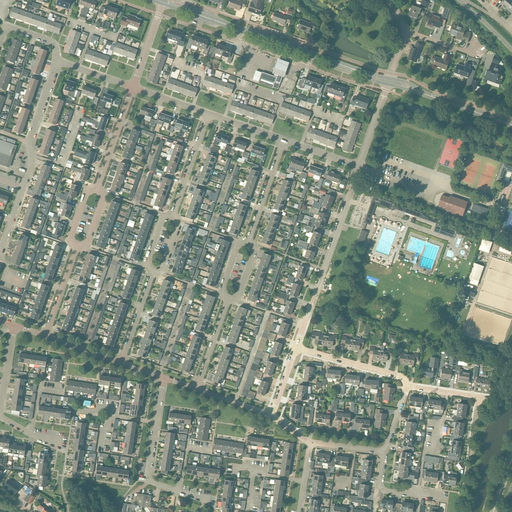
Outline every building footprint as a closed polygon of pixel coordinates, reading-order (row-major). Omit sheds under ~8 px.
[(57,0),(56,5),(68,10),(71,0),(57,0)] [(83,10),(82,9),(79,19),(82,20),(88,0),(80,0),(79,4),(84,6),(83,10)] [(96,3),(88,0),(82,20),(85,21),(89,8),(94,10),(96,3)] [(244,8),(245,3),(246,2),(242,0),(242,2),(235,0),(229,0),(229,2),(227,7),(228,7),(228,6),(236,9),(235,9),(239,11),(240,7),(244,8)] [(251,2),(249,7),(248,12),(259,16),(262,6),(261,6),(263,0),(262,0),(253,0),(252,3),(251,2)] [(507,10),(511,3),(511,0),(503,0),(505,1),(502,5),(504,6),(503,7),(507,10)] [(413,4),(411,10),(409,15),(417,18),(419,14),(420,14),(422,8),(425,9),(428,2),(423,1),(421,7),(413,4)] [(109,16),(112,8),(106,6),(104,12),(100,10),(98,16),(102,17),(103,14),(109,16)] [(14,17),(17,18),(20,10),(12,8),(9,17),(10,17),(13,18),(14,17)] [(118,10),(112,8),(109,16),(115,18),(116,16),(119,17),(120,16),(121,13),(120,12),(118,11),(118,10)] [(20,10),(17,18),(20,19),(20,20),(24,21),(27,13),(20,10)] [(28,22),(31,23),(34,15),(27,13),(24,21),(27,23),(28,22)] [(274,13),(273,15),(272,20),(284,24),(285,22),(289,23),(291,17),(287,16),(286,17),(274,13)] [(34,25),(37,26),(41,17),(34,15),(31,23),(34,24),(34,25)] [(126,27),(127,24),(138,28),(139,24),(139,25),(140,24),(141,20),(134,18),(134,17),(129,15),(127,19),(123,17),(120,25),(126,27)] [(431,15),(429,21),(427,26),(432,27),(433,24),(438,26),(437,27),(439,28),(441,24),(444,25),(446,21),(447,16),(443,15),(442,18),(431,15)] [(45,28),(48,20),(41,17),(37,26),(41,28),(42,26),(45,28)] [(51,31),(52,30),(55,22),(48,20),(45,28),(48,29),(48,30),(51,31)] [(300,20),(299,24),(297,29),(298,28),(305,30),(304,31),(308,33),(310,28),(314,30),(316,24),(312,22),(311,24),(300,20)] [(62,25),(55,22),(52,30),(55,31),(55,32),(58,34),(62,25)] [(452,26),(450,32),(450,33),(455,35),(455,34),(457,35),(456,39),(467,43),(471,33),(467,32),(467,33),(464,32),(465,29),(458,27),(459,24),(454,22),(452,26)] [(70,38),(78,41),(80,33),(71,30),(71,31),(70,34),(71,35),(70,38)] [(168,34),(167,38),(178,42),(177,45),(183,47),(185,38),(181,37),(183,33),(177,32),(170,30),(169,33),(168,33),(168,34)] [(189,39),(187,46),(186,49),(189,50),(191,46),(197,48),(201,39),(194,36),(192,42),(189,41),(189,39)] [(67,45),(68,45),(75,48),(78,41),(70,38),(69,41),(68,41),(67,45)] [(21,42),(12,39),(11,43),(12,44),(11,47),(19,49),(21,42)] [(201,39),(197,48),(204,50),(203,54),(206,56),(207,53),(210,46),(209,46),(209,48),(206,47),(208,41),(201,39)] [(116,43),(113,51),(113,52),(117,53),(117,52),(120,53),(123,45),(116,43)] [(419,54),(423,45),(416,43),(414,49),(412,48),(410,54),(408,60),(411,61),(416,63),(419,54)] [(213,47),(211,52),(209,57),(213,58),(214,54),(221,56),(224,47),(217,44),(217,46),(214,45),(213,47)] [(75,48),(68,45),(67,48),(65,48),(64,51),(73,55),(75,48)] [(123,45),(120,53),(123,54),(123,55),(127,57),(130,48),(123,45)] [(19,49),(11,47),(10,46),(8,50),(9,51),(8,53),(16,56),(19,49)] [(224,47),(221,56),(228,59),(227,63),(230,64),(233,54),(232,56),(229,55),(231,49),(224,47)] [(130,48),(127,57),(127,56),(130,57),(130,58),(134,59),(137,50),(130,48)] [(39,49),(38,54),(37,55),(45,57),(47,51),(39,49)] [(95,52),(88,50),(85,59),(89,60),(89,59),(92,60),(95,52)] [(95,63),(99,64),(102,55),(95,52),(92,60),(95,61),(95,63)] [(16,56),(8,53),(7,53),(6,57),(7,58),(6,60),(5,60),(14,63),(16,56)] [(157,58),(156,61),(164,64),(166,57),(162,55),(157,54),(156,57),(157,58)] [(45,57),(37,55),(35,61),(43,63),(45,57)] [(109,57),(102,55),(99,64),(99,63),(102,64),(102,65),(106,66),(109,57)] [(446,70),(449,62),(451,63),(453,57),(445,55),(443,60),(433,57),(432,61),(435,62),(433,66),(446,70)] [(488,71),(484,80),(500,85),(503,77),(500,74),(503,66),(503,64),(499,63),(500,61),(501,59),(495,55),(493,61),(489,71),(488,71)] [(154,65),(153,68),(161,71),(164,64),(156,61),(155,60),(153,64),(154,65)] [(289,63),(277,60),(272,74),(284,78),(289,63)] [(43,63),(35,61),(33,67),(41,69),(43,63)] [(458,65),(455,73),(461,75),(461,76),(462,75),(468,78),(467,82),(465,86),(470,88),(471,84),(474,78),(476,71),(471,70),(471,69),(469,68),(470,65),(466,63),(465,67),(458,65)] [(13,70),(9,69),(4,67),(3,71),(4,71),(3,74),(2,74),(11,77),(13,70)] [(41,69),(33,67),(31,73),(39,75),(41,69)] [(159,78),(161,71),(153,68),(152,67),(151,71),(152,72),(151,75),(150,74),(159,78)] [(278,89),(282,77),(274,74),(273,77),(262,73),(258,83),(272,88),(273,88),(278,89)] [(11,77),(2,74),(0,78),(1,78),(0,81),(0,80),(0,81),(8,84),(11,77)] [(159,78),(150,74),(148,78),(149,79),(148,81),(147,81),(156,85),(158,80),(159,78)] [(207,85),(210,86),(213,78),(206,76),(202,85),(203,85),(206,86),(207,85)] [(302,78),(300,85),(299,88),(302,89),(304,85),(311,87),(314,78),(307,76),(305,81),(302,80),(303,78),(302,78)] [(38,81),(34,79),(31,78),(29,84),(36,87),(38,81)] [(213,88),(217,90),(220,81),(213,78),(210,86),(213,87),(213,88)] [(314,78),(311,87),(317,90),(316,93),(320,95),(321,92),(323,85),(322,87),(319,86),(321,81),(314,78)] [(171,88),(174,89),(176,82),(169,79),(168,83),(166,88),(170,89),(171,88)] [(473,80),(470,89),(475,90),(480,92),(481,88),(476,86),(478,82),(475,81),(473,80)] [(8,84),(0,81),(0,88),(6,91),(8,84)] [(67,96),(68,96),(73,98),(76,91),(73,89),(75,83),(67,81),(65,88),(69,89),(67,96)] [(221,90),(224,91),(227,83),(220,81),(217,90),(220,91),(221,90)] [(180,93),(183,84),(176,82),(174,89),(177,90),(176,91),(180,93)] [(234,86),(227,83),(224,91),(227,92),(227,93),(230,94),(230,95),(231,95),(234,86)] [(34,93),(36,87),(29,84),(27,90),(34,93)] [(185,93),(188,94),(190,86),(183,84),(180,93),(184,94),(185,93)] [(326,86),(323,93),(323,96),(326,97),(327,93),(334,95),(338,86),(330,84),(328,90),(326,89),(326,87),(326,86)] [(84,86),(82,91),(81,93),(88,95),(90,89),(84,86)] [(190,86),(188,94),(191,95),(190,96),(194,98),(197,89),(190,86)] [(343,103),(347,94),(346,94),(346,96),(343,95),(345,89),(338,86),(334,95),(341,98),(340,102),(343,103)] [(90,89),(88,95),(94,98),(96,91),(90,89)] [(32,99),(34,93),(27,90),(25,96),(32,99)] [(100,99),(98,105),(103,107),(105,101),(111,103),(113,97),(105,94),(103,100),(100,99)] [(30,105),(32,99),(25,96),(22,102),(30,105)] [(359,105),(366,108),(368,103),(368,102),(369,100),(363,98),(363,99),(357,96),(356,98),(353,97),(350,105),(354,106),(354,104),(359,106),(359,105)] [(54,105),(61,107),(64,102),(56,99),(54,105)] [(234,110),(237,111),(239,104),(232,101),(229,110),(233,111),(234,110)] [(284,112),(287,113),(290,105),(283,103),(279,112),(280,112),(283,113),(284,112)] [(239,104),(237,111),(239,112),(239,114),(243,115),(246,106),(239,104)] [(54,105),(52,111),(59,113),(61,107),(54,105)] [(297,108),(290,105),(287,113),(290,114),(290,115),(293,117),(297,108)] [(248,115),(251,116),(253,108),(246,106),(243,115),(247,116),(248,115)] [(145,116),(147,109),(142,107),(139,114),(145,116)] [(22,108),(20,113),(20,114),(28,116),(30,111),(22,108)] [(253,118),(257,120),(260,111),(253,108),(251,116),(253,117),(253,118)] [(298,117),(301,118),(304,110),(297,108),(293,117),(297,118),(298,117)] [(153,111),(147,109),(145,116),(151,118),(153,111)] [(311,112),(304,110),(301,118),(304,119),(304,120),(307,122),(308,122),(309,117),(311,112)] [(52,111),(50,117),(57,119),(59,113),(52,111)] [(261,120),(265,121),(267,113),(260,111),(257,120),(261,121),(261,120)] [(154,120),(152,126),(151,127),(154,128),(154,127),(155,127),(156,123),(162,125),(163,122),(165,115),(159,113),(157,121),(154,120)] [(271,125),(274,116),(267,113),(265,121),(267,122),(267,123),(271,125)] [(26,122),(28,116),(20,114),(18,120),(26,122)] [(167,131),(170,132),(172,126),(168,125),(171,117),(165,115),(163,122),(166,123),(165,126),(168,127),(167,131)] [(48,123),(52,124),(55,125),(57,119),(50,117),(48,123)] [(104,131),(106,125),(100,123),(97,122),(90,119),(89,119),(84,117),(83,121),(87,123),(87,122),(95,125),(94,127),(98,129),(104,131)] [(175,127),(172,126),(170,132),(172,133),(174,129),(179,131),(180,128),(181,128),(183,122),(177,119),(175,127)] [(24,128),(26,122),(18,120),(16,126),(24,128)] [(349,128),(357,131),(358,128),(359,128),(360,125),(360,124),(351,121),(349,128)] [(189,124),(183,122),(181,128),(187,130),(189,124)] [(21,134),(24,128),(16,126),(14,132),(21,134)] [(150,137),(149,141),(152,142),(154,134),(148,132),(136,128),(135,130),(132,129),(130,135),(138,137),(139,132),(147,135),(150,137)] [(311,137),(314,138),(316,131),(309,128),(306,137),(310,138),(311,137)] [(356,134),(357,131),(349,128),(347,135),(356,138),(357,135),(356,134)] [(47,129),(45,135),(52,138),(54,132),(47,129)] [(316,141),(320,142),(323,133),(316,131),(314,138),(316,139),(316,141)] [(215,140),(213,145),(216,146),(218,141),(220,142),(223,135),(217,133),(214,140),(215,140)] [(324,142),(328,143),(330,135),(323,133),(320,142),(324,143),(324,142)] [(0,164),(7,167),(12,152),(16,141),(0,135),(0,164)] [(45,135),(43,141),(50,144),(52,138),(45,135)] [(98,148),(100,142),(87,138),(81,135),(79,139),(86,141),(86,140),(93,142),(92,146),(98,148)] [(130,135),(128,140),(136,143),(138,137),(130,135)] [(229,137),(223,135),(220,142),(226,144),(227,142),(229,137)] [(337,138),(330,135),(328,143),(330,144),(330,145),(334,147),(336,142),(337,138)] [(347,135),(344,142),(352,145),(353,142),(354,142),(356,138),(347,135)] [(136,143),(128,140),(126,146),(134,149),(142,151),(143,148),(135,145),(136,143)] [(229,146),(227,152),(230,153),(231,149),(234,150),(235,147),(238,148),(241,142),(235,140),(232,147),(229,146)] [(43,141),(41,147),(48,150),(50,144),(43,141)] [(247,144),(241,142),(238,148),(244,151),(247,144)] [(351,148),(352,145),(344,142),(342,149),(351,153),(351,152),(352,149),(351,148)] [(173,150),(181,153),(183,147),(175,144),(173,150)] [(126,146),(124,152),(132,154),(134,149),(126,146)] [(253,146),(251,151),(250,153),(256,155),(259,148),(253,146)] [(48,150),(41,147),(39,153),(46,156),(48,150)] [(256,155),(257,155),(262,157),(265,150),(259,148),(256,155)] [(90,151),(89,154),(76,149),(75,152),(94,159),(96,153),(90,151)] [(171,155),(179,158),(181,153),(173,150),(171,155)] [(92,165),(94,159),(75,152),(74,156),(86,160),(86,163),(92,165)] [(132,154),(124,152),(122,157),(130,160),(132,154)] [(208,154),(206,160),(213,163),(215,157),(208,154)] [(169,161),(177,164),(179,158),(171,155),(169,161)] [(213,163),(206,160),(204,166),(211,169),(213,163)] [(289,169),(294,171),(295,171),(298,162),(292,160),(289,169)] [(167,167),(175,170),(177,164),(169,161),(167,167)] [(118,168),(126,171),(128,165),(120,162),(118,168)] [(154,168),(156,163),(153,162),(150,170),(153,171),(156,172),(163,175),(164,172),(156,169),(157,169),(154,168)] [(298,162),(295,171),(296,169),(302,171),(304,164),(298,162)] [(503,166),(499,178),(504,180),(509,182),(510,178),(511,173),(511,166),(505,164),(504,166),(503,166)] [(48,173),(50,167),(43,165),(41,170),(48,173)] [(211,169),(204,166),(201,172),(209,175),(211,169)] [(310,166),(309,171),(308,173),(314,175),(316,168),(310,166)] [(165,172),(168,174),(173,175),(175,170),(167,167),(165,172)] [(73,171),(88,176),(90,170),(82,168),(81,168),(80,171),(80,170),(79,171),(75,169),(74,169),(73,171)] [(118,168),(116,174),(124,176),(126,177),(127,174),(125,174),(126,171),(118,168)] [(316,168),(314,175),(320,177),(322,170),(316,168)] [(41,170),(39,176),(46,179),(48,173),(41,170)] [(251,170),(249,175),(257,178),(259,172),(251,170)] [(74,174),(81,176),(80,180),(86,182),(88,176),(73,171),(72,173),(74,174)] [(201,172),(199,178),(207,181),(209,175),(201,172)] [(326,179),(332,181),(334,174),(328,172),(327,177),(326,179)] [(114,179),(122,182),(124,176),(116,174),(114,179)] [(340,176),(334,174),(332,181),(338,183),(340,176)] [(254,184),(257,178),(249,175),(247,181),(254,184)] [(37,182),(44,185),(46,179),(39,176),(37,182)] [(164,178),(162,183),(169,186),(171,180),(164,178)] [(205,186),(207,181),(199,178),(197,184),(205,186)] [(310,186),(315,188),(319,189),(320,188),(319,188),(321,185),(323,179),(320,178),(317,187),(315,187),(316,185),(311,183),(310,186)] [(122,182),(114,179),(112,185),(120,188),(122,188),(123,185),(121,185),(122,182)] [(283,180),(281,186),(289,188),(293,190),(296,182),(288,179),(287,181),(283,180)] [(252,190),(254,184),(247,181),(245,187),(252,190)] [(37,182),(35,188),(42,190),(44,185),(37,182)] [(167,192),(169,186),(162,183),(160,189),(167,192)] [(70,190),(77,193),(79,187),(72,184),(70,190)] [(117,196),(120,188),(112,185),(110,191),(112,191),(111,194),(117,196)] [(279,192),(287,194),(289,188),(281,186),(279,192)] [(250,196),(252,190),(245,187),(243,193),(250,196)] [(33,193),(37,195),(40,196),(42,190),(35,188),(33,193)] [(160,189),(158,194),(165,197),(167,192),(160,189)] [(196,189),(194,194),(201,197),(203,191),(196,189)] [(75,198),(77,193),(70,190),(69,193),(66,192),(65,195),(62,194),(60,198),(67,200),(68,196),(75,198)] [(279,192),(277,198),(285,200),(287,194),(279,192)] [(248,202),(250,196),(243,193),(241,199),(248,202)] [(163,203),(165,197),(158,194),(156,200),(163,203)] [(192,200),(199,203),(201,197),(194,194),(192,200)] [(5,207),(8,197),(3,195),(0,203),(3,204),(3,206),(5,207)] [(320,200),(331,204),(333,197),(326,195),(325,197),(321,196),(320,200)] [(446,209),(445,210),(463,216),(468,202),(450,196),(450,198),(442,195),(438,206),(446,209)] [(373,197),(371,203),(376,205),(376,204),(389,209),(393,211),(394,209),(436,224),(435,226),(439,227),(442,221),(438,219),(437,221),(426,217),(427,215),(404,207),(403,209),(394,206),(395,204),(373,197)] [(31,198),(29,204),(36,206),(37,204),(45,206),(46,203),(31,198)] [(66,204),(67,200),(60,198),(59,202),(62,203),(60,206),(64,207),(63,210),(70,212),(72,206),(66,204)] [(277,198),(275,203),(283,206),(285,200),(277,198)] [(161,209),(163,203),(156,200),(154,206),(161,209)] [(199,203),(192,200),(190,206),(197,209),(199,203)] [(312,207),(313,208),(319,210),(320,207),(329,210),(331,204),(320,200),(319,203),(314,201),(312,207)] [(117,210),(119,210),(119,208),(118,207),(119,204),(112,201),(110,207),(117,210)] [(273,209),(278,211),(281,212),(283,206),(275,203),(273,209)] [(29,204),(27,210),(34,212),(36,206),(29,204)] [(247,206),(242,205),(239,204),(237,210),(245,212),(247,206)] [(473,204),(471,211),(486,216),(488,209),(473,204)] [(190,206),(188,212),(195,215),(197,209),(190,206)] [(110,207),(108,213),(115,215),(117,210),(110,207)] [(319,216),(317,219),(325,222),(327,216),(318,213),(319,210),(313,208),(312,210),(310,209),(309,213),(311,213),(319,216)] [(25,215),(32,218),(34,212),(27,210),(25,215)] [(54,214),(53,217),(58,219),(59,216),(61,217),(61,216),(68,218),(70,212),(63,210),(62,213),(59,211),(58,215),(54,214)] [(245,212),(237,210),(235,215),(243,218),(245,212)] [(193,221),(195,215),(188,212),(186,218),(193,221)] [(108,213),(106,218),(113,221),(115,215),(108,213)] [(146,213),(144,218),(144,219),(151,222),(153,216),(146,213)] [(372,215),(367,213),(364,223),(369,225),(368,224),(369,220),(370,221),(372,215)] [(272,214),(270,220),(277,223),(279,217),(272,214)] [(25,215),(23,221),(30,224),(32,218),(25,215)] [(243,218),(235,215),(233,221),(241,224),(243,218)] [(113,221),(106,218),(104,224),(112,227),(113,221)] [(149,227),(151,222),(144,219),(142,225),(149,227)] [(309,221),(307,226),(313,228),(314,226),(323,229),(325,222),(317,219),(316,223),(309,221)] [(277,223),(270,220),(268,226),(275,228),(277,223)] [(21,227),(26,228),(28,229),(30,224),(23,221),(21,227)] [(241,224),(233,221),(231,227),(239,230),(241,224)] [(55,222),(53,228),(56,229),(63,231),(65,226),(60,224),(58,223),(55,222)] [(104,224),(102,230),(110,232),(112,227),(104,224)] [(147,233),(149,227),(142,225),(140,230),(147,233)] [(268,226),(265,232),(273,234),(275,228),(268,226)] [(30,233),(39,236),(42,228),(40,227),(38,232),(31,230),(30,233)] [(239,230),(231,227),(229,233),(236,236),(239,230)] [(193,236),(193,235),(195,230),(187,228),(185,233),(193,236)] [(61,237),(63,231),(56,229),(54,235),(47,232),(46,236),(56,240),(57,240),(56,239),(57,236),(61,237)] [(110,232),(102,230),(100,235),(108,238),(110,232)] [(140,230),(138,236),(146,239),(147,233),(140,230)] [(361,230),(361,231),(356,244),(362,246),(367,232),(361,230)] [(265,232),(263,237),(271,240),(273,234),(265,232)] [(313,232),(312,234),(310,233),(308,233),(307,237),(311,238),(319,241),(321,234),(313,232)] [(185,233),(183,239),(191,242),(193,236),(185,233)] [(19,240),(26,243),(28,237),(21,235),(19,240)] [(100,235),(98,241),(106,244),(108,238),(100,235)] [(144,244),(146,239),(138,236),(136,241),(144,244)] [(271,240),(263,237),(261,243),(269,246),(271,240)] [(316,247),(319,241),(311,238),(309,244),(316,247)] [(191,242),(183,239),(181,245),(189,247),(191,242)] [(19,240),(17,246),(24,249),(26,243),(19,240)] [(221,240),(219,245),(227,248),(229,242),(221,240)] [(106,244),(98,241),(96,246),(104,249),(106,244)] [(142,250),(144,244),(136,241),(134,247),(142,250)] [(53,251),(61,254),(63,248),(55,245),(53,251)] [(181,245),(179,250),(187,253),(189,247),(181,245)] [(225,254),(227,248),(219,245),(217,251),(225,254)] [(22,254),(24,249),(17,246),(15,252),(22,254)] [(140,255),(142,250),(134,247),(132,253),(140,255)] [(187,253),(179,250),(177,256),(185,259),(187,253)] [(223,259),(225,254),(217,251),(214,250),(214,252),(217,253),(215,257),(223,259)] [(307,250),(306,253),(304,257),(312,260),(314,253),(307,250)] [(51,257),(59,259),(61,254),(53,251),(51,257)] [(15,252),(13,257),(20,260),(22,254),(15,252)] [(132,253),(132,254),(130,258),(138,261),(140,255),(132,253)] [(269,262),(269,261),(271,256),(263,253),(261,259),(269,262)] [(87,257),(86,259),(94,262),(97,263),(99,258),(96,256),(88,254),(87,257)] [(177,256),(175,262),(183,264),(185,259),(177,256)] [(18,266),(20,260),(13,257),(11,263),(18,266)] [(49,262),(57,265),(59,259),(51,257),(49,262)] [(215,257),(213,262),(221,265),(223,259),(215,257)] [(84,265),(92,268),(94,262),(86,259),(84,265)] [(259,265),(267,268),(269,262),(261,259),(259,265)] [(115,270),(119,271),(120,267),(120,265),(127,268),(128,265),(125,263),(119,261),(118,264),(117,264),(115,270)] [(47,268),(55,271),(57,265),(49,262),(47,268)] [(175,262),(173,267),(181,270),(183,264),(175,262)] [(219,271),(221,265),(213,262),(212,262),(211,264),(212,265),(211,268),(219,271)] [(473,268),(468,282),(474,284),(478,285),(484,267),(474,263),(473,268)] [(35,270),(40,272),(42,272),(43,271),(41,270),(39,269),(38,268),(36,267),(36,265),(34,264),(32,269),(35,270)] [(84,265),(82,271),(90,273),(92,268),(84,265)] [(257,271),(265,274),(267,268),(259,265),(257,271)] [(133,266),(130,275),(137,277),(139,272),(138,271),(139,268),(133,266)] [(300,266),(298,271),(297,272),(304,274),(306,269),(300,266)] [(181,270),(173,267),(171,273),(179,276),(181,270)] [(45,274),(53,276),(55,271),(47,268),(45,274)] [(217,276),(219,271),(211,268),(209,273),(217,276)] [(82,271),(80,276),(88,279),(90,273),(82,271)] [(265,274),(257,271),(255,277),(263,279),(265,274)] [(304,274),(297,272),(295,278),(302,280),(304,274)] [(217,276),(209,273),(207,279),(215,282),(217,276)] [(53,276),(45,274),(43,279),(51,282),(53,276)] [(135,283),(137,277),(130,275),(128,280),(135,283)] [(78,282),(83,284),(86,285),(88,279),(80,276),(78,282)] [(255,277),(253,283),(261,285),(263,279),(255,277)] [(293,280),(288,278),(286,284),(292,287),(291,289),(298,292),(300,286),(292,283),(293,280)] [(213,287),(215,282),(207,279),(205,285),(213,287)] [(133,289),(135,283),(128,280),(126,286),(133,289)] [(162,286),(169,288),(171,282),(164,280),(162,286)] [(261,285),(253,283),(251,288),(258,291),(261,285)] [(40,290),(47,292),(49,287),(42,284),(40,290)] [(126,286),(124,292),(131,294),(133,289),(126,286)] [(169,288),(162,286),(160,291),(167,294),(169,288)] [(76,287),(74,293),(82,296),(84,290),(76,287)] [(251,288),(249,294),(256,297),(259,298),(259,295),(257,295),(258,291),(251,288)] [(296,298),(298,292),(291,289),(290,292),(287,291),(286,294),(280,292),(279,295),(287,298),(288,295),(296,298)] [(45,298),(47,292),(40,290),(38,295),(45,298)] [(167,294),(160,291),(158,297),(165,300),(167,294)] [(129,300),(131,294),(124,292),(122,297),(129,300)] [(72,299),(80,302),(82,296),(74,293),(72,299)] [(256,297),(249,294),(247,300),(254,303),(256,297)] [(43,304),(45,298),(38,295),(36,301),(43,304)] [(205,301),(213,303),(215,298),(207,295),(205,301)] [(286,301),(287,298),(279,295),(278,298),(284,300),(283,303),(286,304),(285,307),(292,309),(294,303),(286,301)] [(165,300),(158,297),(156,303),(163,306),(165,300)] [(72,299),(70,305),(78,308),(80,302),(72,299)] [(203,307),(211,309),(213,303),(205,301),(202,300),(201,302),(204,303),(203,307)] [(41,309),(43,304),(36,301),(34,307),(41,309)] [(127,305),(123,303),(120,302),(117,308),(125,311),(127,305)] [(156,303),(154,309),(161,312),(163,306),(156,303)] [(4,304),(1,312),(7,314),(10,306),(4,304)] [(68,311),(76,314),(78,308),(70,305),(68,311)] [(7,314),(13,316),(16,309),(10,306),(7,314)] [(34,307),(32,306),(31,309),(33,309),(32,312),(39,315),(41,309),(34,307)] [(290,315),(292,309),(285,307),(282,306),(281,309),(280,311),(276,310),(275,313),(281,315),(282,312),(290,315)] [(201,313),(209,315),(211,309),(203,307),(201,313)] [(237,313),(245,315),(247,310),(239,307),(237,313)] [(123,317),(125,311),(117,308),(115,314),(123,317)] [(151,315),(156,317),(159,318),(161,312),(154,309),(151,315)] [(68,311),(66,317),(74,320),(76,314),(68,311)] [(37,321),(39,315),(32,312),(30,318),(37,321)] [(199,318),(207,321),(209,315),(201,313),(199,318)] [(237,313),(235,319),(243,321),(245,315),(237,313)] [(121,323),(123,317),(115,314),(113,320),(121,323)] [(66,317),(64,323),(72,326),(74,320),(66,317)] [(204,327),(207,321),(199,318),(197,324),(204,327)] [(241,327),(243,321),(235,319),(233,325),(241,327)] [(119,329),(121,323),(113,320),(111,326),(119,329)] [(148,326),(155,329),(157,323),(150,320),(148,326)] [(277,325),(276,328),(279,329),(287,331),(289,325),(281,322),(280,326),(277,325)] [(72,326),(64,323),(62,329),(70,332),(72,326)] [(204,327),(197,324),(195,330),(202,333),(204,327)] [(266,324),(264,330),(270,333),(272,326),(266,324)] [(241,327),(233,325),(231,330),(239,333),(241,327)] [(117,335),(119,329),(111,326),(109,332),(117,335)] [(148,326),(146,332),(153,335),(156,336),(157,333),(154,332),(155,329),(148,326)] [(279,329),(276,328),(275,331),(278,331),(277,335),(285,337),(287,331),(279,329)] [(239,333),(231,330),(229,336),(236,339),(239,333)] [(115,341),(117,335),(109,332),(107,338),(115,341)] [(151,340),(151,341),(154,342),(155,339),(152,338),(153,335),(146,332),(144,338),(151,340)] [(199,334),(194,333),(191,332),(190,334),(193,335),(191,341),(199,344),(201,338),(198,337),(199,334)] [(320,333),(317,333),(313,332),(312,338),(318,339),(318,345),(322,346),(322,345),(325,345),(326,336),(323,336),(323,337),(319,336),(320,333)] [(326,336),(325,345),(327,346),(332,347),(332,342),(336,342),(337,336),(333,335),(333,338),(329,337),(329,336),(326,336)] [(234,345),(236,339),(229,336),(227,342),(234,345)] [(343,337),(343,338),(342,343),(345,344),(344,349),(349,350),(349,349),(351,349),(353,340),(350,340),(350,341),(346,340),(346,337),(343,337)] [(353,340),(351,349),(354,350),(358,351),(359,346),(362,346),(363,340),(360,339),(360,338),(353,337),(353,340)] [(107,338),(107,340),(105,344),(113,347),(115,341),(107,338)] [(151,340),(144,338),(142,344),(149,346),(151,341),(151,340)] [(189,347),(197,350),(199,344),(191,341),(189,347)] [(274,342),(272,348),(280,351),(282,345),(274,342)] [(263,352),(265,346),(259,343),(257,350),(263,352)] [(142,344),(139,350),(147,352),(150,353),(151,351),(148,350),(149,346),(142,344)] [(380,351),(379,360),(382,360),(381,361),(386,362),(387,356),(390,357),(391,350),(388,350),(387,353),(383,352),(384,346),(381,346),(381,351),(380,351)] [(189,347),(187,353),(194,356),(197,350),(189,347)] [(225,347),(223,353),(231,355),(233,349),(225,347)] [(377,360),(379,360),(380,351),(378,350),(378,351),(374,351),(374,348),(370,347),(369,354),(373,354),(372,360),(377,360)] [(278,357),(280,351),(272,348),(270,354),(278,357)] [(403,364),(406,364),(407,355),(405,354),(404,355),(401,355),(402,348),(398,348),(396,358),(400,358),(399,364),(403,364)] [(145,358),(147,352),(139,350),(137,355),(145,358)] [(185,359),(192,361),(194,356),(187,353),(185,359)] [(221,358),(229,361),(231,355),(223,353),(221,358)] [(407,355),(406,364),(408,364),(408,365),(413,366),(413,360),(417,361),(418,354),(414,354),(414,357),(410,356),(410,355),(407,355)] [(423,368),(422,371),(422,376),(432,377),(433,371),(434,368),(437,369),(439,359),(430,357),(428,368),(423,368)] [(441,373),(440,378),(450,380),(451,373),(451,372),(455,373),(456,367),(457,364),(456,364),(457,358),(455,358),(453,357),(452,360),(452,363),(452,366),(451,368),(449,367),(449,369),(442,368),(441,373)] [(221,358),(219,364),(227,367),(229,361),(221,358)] [(53,359),(52,366),(61,368),(62,364),(61,363),(61,361),(62,361),(63,360),(53,359)] [(183,365),(190,367),(192,361),(185,359),(183,365)] [(268,361),(265,368),(273,370),(275,364),(268,361)] [(474,366),(475,367),(474,377),(477,377),(479,365),(482,366),(482,364),(479,364),(479,363),(475,363),(474,366)] [(227,367),(219,364),(217,370),(225,373),(227,367)] [(456,367),(455,373),(459,373),(459,375),(458,381),(468,383),(468,378),(469,373),(462,371),(462,370),(460,369),(460,367),(461,364),(460,364),(457,364),(456,367)] [(183,365),(182,366),(181,371),(188,373),(190,367),(183,365)] [(61,368),(52,366),(51,374),(60,375),(61,371),(60,371),(60,368),(61,368)] [(273,370),(265,368),(263,374),(271,376),(273,370)] [(255,375),(256,371),(250,369),(248,376),(254,378),(255,375)] [(217,370),(215,376),(222,379),(225,373),(217,370)] [(60,375),(51,374),(50,381),(59,382),(60,378),(59,378),(59,375),(60,375)] [(222,379),(215,376),(213,382),(220,385),(222,379)] [(249,391),(254,378),(248,376),(245,384),(243,389),(249,391)] [(476,378),(476,382),(475,387),(489,389),(490,381),(476,378)] [(67,381),(66,386),(66,390),(73,391),(74,383),(75,382),(71,381),(70,382),(67,382),(67,381)] [(261,381),(259,387),(266,390),(268,384),(261,381)] [(74,383),(73,391),(80,392),(82,384),(82,383),(78,382),(77,383),(74,383)] [(82,384),(80,392),(88,394),(89,385),(89,384),(85,383),(85,384),(82,384)] [(383,400),(386,400),(393,401),(391,401),(393,393),(394,393),(394,389),(390,388),(390,385),(384,384),(383,387),(385,388),(383,400)] [(89,385),(88,394),(95,395),(96,385),(92,385),(92,386),(89,385)] [(264,396),(266,390),(259,387),(257,393),(264,396)] [(243,389),(243,390),(241,395),(247,397),(249,391),(243,389)] [(256,393),(249,391),(247,397),(253,399),(254,396),(256,393)] [(416,398),(415,407),(421,408),(420,410),(423,411),(425,401),(422,401),(422,399),(416,398)] [(425,401),(423,411),(427,411),(427,409),(433,410),(434,400),(428,399),(428,402),(425,401)] [(443,409),(443,404),(440,404),(441,401),(434,400),(433,410),(439,411),(439,413),(442,413),(443,409)] [(376,414),(375,421),(375,426),(384,427),(383,427),(384,419),(386,419),(386,415),(382,414),(382,411),(376,410),(375,414),(376,414)] [(465,418),(466,412),(457,410),(456,416),(454,416),(453,419),(462,420),(463,417),(465,418)] [(323,415),(322,423),(328,424),(330,416),(329,416),(330,413),(326,413),(326,415),(323,415)] [(201,418),(199,425),(208,427),(209,427),(210,423),(209,422),(209,419),(210,420),(210,419),(201,418)] [(406,422),(405,428),(414,429),(415,423),(417,424),(417,420),(409,419),(408,422),(406,422)] [(462,423),(462,420),(453,419),(453,422),(455,423),(454,429),(463,430),(464,424),(462,423)] [(207,429),(208,427),(199,425),(198,433),(207,434),(208,434),(208,430),(207,429)] [(462,436),(463,430),(454,429),(453,435),(451,434),(450,437),(459,439),(460,436),(462,436)] [(206,437),(207,434),(198,433),(197,440),(207,441),(207,437),(206,437)] [(459,442),(459,439),(450,437),(450,441),(452,441),(451,447),(460,448),(461,442),(459,442)] [(222,441),(218,440),(218,441),(215,441),(215,440),(213,449),(221,450),(222,442),(222,441)] [(404,450),(413,451),(414,448),(411,447),(412,441),(403,440),(402,446),(404,447),(404,450)] [(225,442),(222,442),(221,450),(228,451),(229,443),(229,442),(225,441),(225,442)] [(232,444),(229,443),(228,451),(235,453),(236,444),(236,443),(232,443),(232,444)] [(239,445),(236,444),(235,453),(242,454),(244,444),(240,444),(239,445)] [(460,448),(451,447),(450,453),(448,453),(448,456),(457,457),(457,456),(458,455),(458,454),(459,455),(460,448)] [(413,454),(413,451),(404,450),(404,453),(401,452),(400,459),(410,460),(411,454),(413,454)] [(330,455),(323,454),(322,463),(328,464),(327,471),(326,470),(326,474),(330,474),(332,457),(329,457),(330,455)] [(332,457),(330,474),(331,468),(334,469),(335,465),(340,466),(342,457),(336,456),(335,458),(332,457)] [(348,458),(342,457),(340,466),(346,467),(346,469),(349,469),(351,460),(348,460),(348,458)] [(424,481),(430,482),(431,472),(425,472),(426,469),(423,469),(421,478),(424,479),(424,481)] [(437,481),(440,481),(441,472),(438,471),(437,473),(431,472),(430,482),(436,483),(437,481)] [(442,484),(448,485),(450,471),(448,471),(447,475),(444,474),(444,472),(441,472),(440,481),(443,481),(442,484)] [(314,475),(313,481),(322,483),(323,477),(325,477),(326,474),(316,472),(316,475),(314,475)] [(371,474),(361,472),(360,478),(358,478),(358,481),(367,482),(368,479),(370,480),(371,474)] [(8,480),(4,487),(15,494),(19,487),(8,480)] [(359,491),(368,492),(369,486),(367,485),(367,482),(358,481),(357,484),(360,485),(359,491)] [(322,498),(328,499),(330,499),(330,497),(328,496),(329,496),(320,495),(321,489),(312,487),(311,493),(313,494),(313,497),(322,498)] [(348,499),(355,500),(364,501),(365,498),(367,498),(368,492),(359,491),(358,497),(355,496),(349,495),(348,498),(348,499)] [(131,505),(127,504),(123,503),(121,511),(133,511),(133,509),(138,506),(142,507),(144,495),(137,494),(136,501),(131,505)] [(151,496),(144,495),(142,507),(146,507),(149,511),(148,511),(156,511),(157,509),(154,508),(150,503),(151,496)] [(322,501),(322,498),(313,497),(312,500),(310,499),(309,506),(318,507),(319,501),(322,501)] [(386,509),(387,500),(382,499),(381,502),(380,502),(380,501),(378,509),(380,510),(381,508),(386,509)] [(393,501),(387,500),(386,509),(391,510),(391,511),(392,511),(395,511),(397,505),(392,504),(393,501)] [(402,505),(397,505),(395,511),(400,511),(401,511),(406,511),(408,503),(402,502),(402,505)] [(413,511),(415,506),(414,506),(414,507),(413,507),(413,504),(408,503),(406,511),(413,511)]
